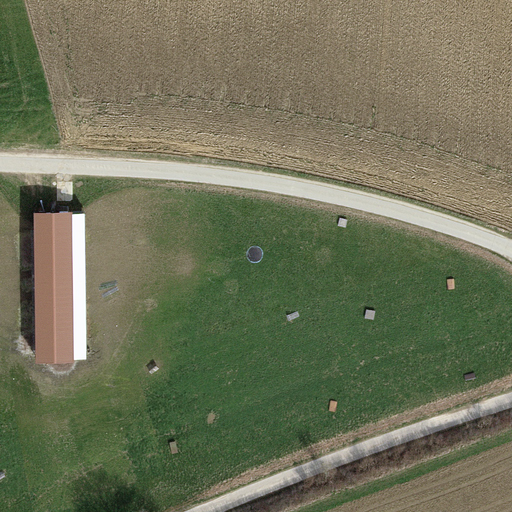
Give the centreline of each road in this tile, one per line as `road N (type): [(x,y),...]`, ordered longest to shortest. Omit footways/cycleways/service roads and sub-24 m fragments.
road 1 (track): [(511,251),(283,180),(0,161)]
road 2 (track): [(511,399),(293,472),(201,511)]
